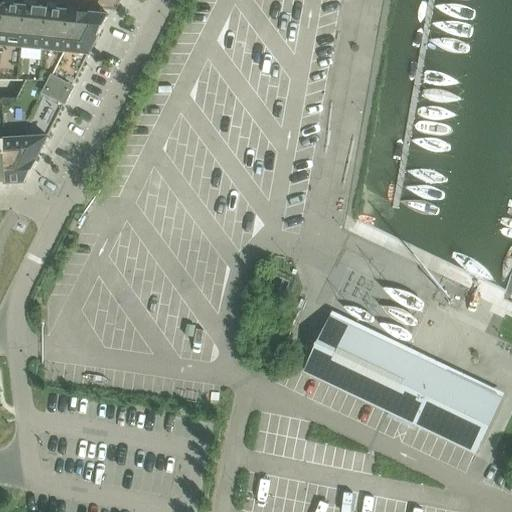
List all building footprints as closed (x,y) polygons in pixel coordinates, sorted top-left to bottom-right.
[(20,46),(22,46),(26,7),(5,4),(1,44),(2,44),(20,46)] [(34,7),(26,7),(22,46),(44,49),(48,8),(34,7)] [(48,9),(48,8),(44,49),(49,49),(65,51),(69,11),(68,11),(48,9)] [(91,13),(69,11),(65,51),(90,53),(99,35),(109,15),(91,13)] [(2,44),(2,54),(3,67),(18,67),(20,46),(2,44)] [(49,49),(44,49),(22,46),(20,46),(18,67),(32,67),(38,70),(49,49)] [(16,138),(4,139),(6,181),(6,183),(27,182),(37,161),(36,160),(48,136),(65,104),(65,103),(65,102),(66,102),(69,95),(73,87),(74,85),(90,53),(65,51),(49,49),(38,70),(52,77),(39,103),(33,114),(14,105),(16,138)] [(19,93),(39,103),(52,77),(38,70),(32,67),(19,93)] [(19,93),(14,105),(33,114),(39,103),(19,93)] [(1,111),(1,123),(1,139),(4,139),(16,138),(14,105),(2,105),(1,105),(1,111)] [(436,368),(331,318),(306,371),(411,420),(436,368)] [(436,368),(411,420),(475,451),(500,398),(436,368)]
